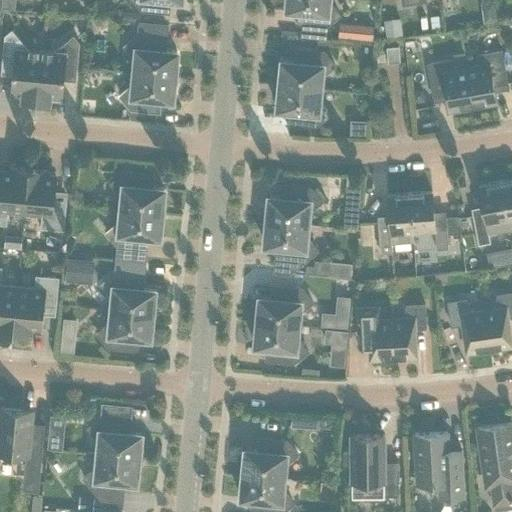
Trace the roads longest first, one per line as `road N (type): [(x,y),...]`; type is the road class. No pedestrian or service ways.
road 1 (residential): [(197,385),(340,396),(511,387)]
road 2 (residential): [(220,150),(413,160),(511,142)]
road 3 (residential): [(197,385),(220,150)]
road 4 (residential): [(220,150),(0,128)]
road 5 (residential): [(197,385),(0,369)]
road 6 (residential): [(220,150),(234,0)]
road 7 (residential): [(185,511),(197,385)]
